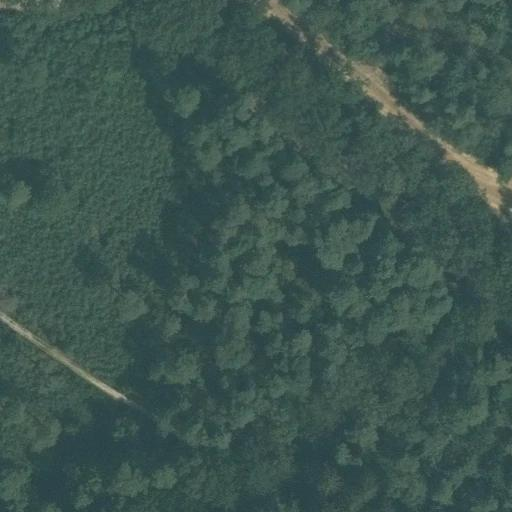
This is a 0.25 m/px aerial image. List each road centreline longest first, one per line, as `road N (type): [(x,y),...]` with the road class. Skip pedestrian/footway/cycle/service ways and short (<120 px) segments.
road 1 (unclassified): [(511,288),(184,0)]
road 2 (unknown): [(305,511),(0,315)]
